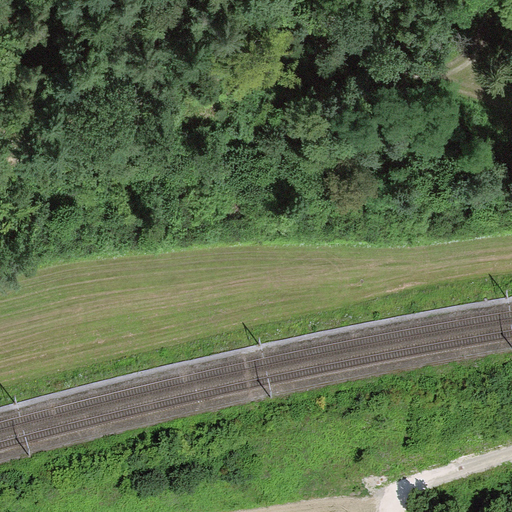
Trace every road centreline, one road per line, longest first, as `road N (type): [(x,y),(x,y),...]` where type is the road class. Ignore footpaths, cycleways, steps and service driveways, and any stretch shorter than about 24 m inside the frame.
road 1 (track): [(511,104),(380,56),(330,25),(308,0)]
road 2 (track): [(395,511),(434,474),(511,450)]
